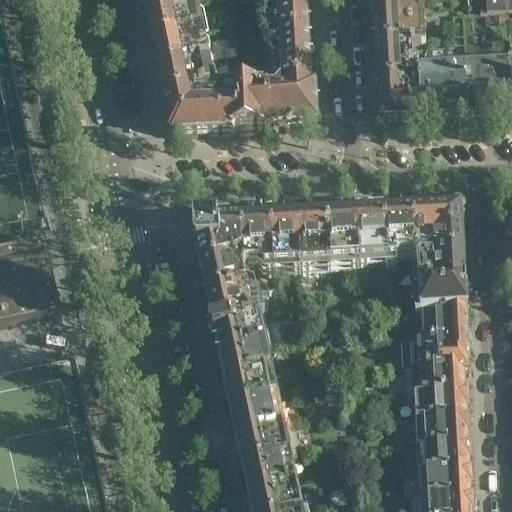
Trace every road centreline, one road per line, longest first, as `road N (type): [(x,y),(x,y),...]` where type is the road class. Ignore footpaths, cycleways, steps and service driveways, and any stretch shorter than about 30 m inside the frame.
road 1 (residential): [(501,511),(481,174)]
road 2 (tertiary): [(188,511),(122,195)]
road 3 (unclassified): [(122,195),(350,182)]
road 4 (tertiary): [(122,195),(80,0)]
road 5 (residential): [(350,182),(340,0)]
road 6 (unclassified): [(350,182),(481,174)]
